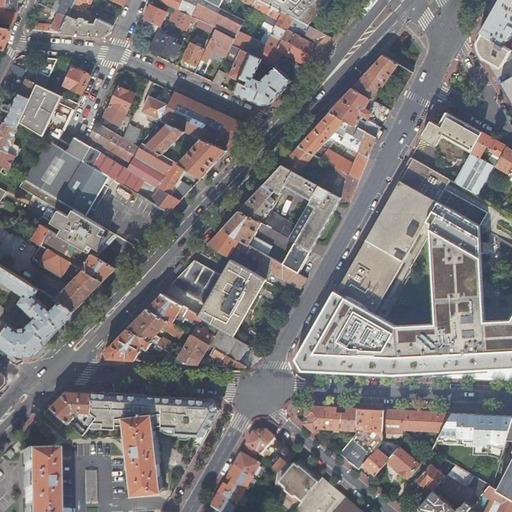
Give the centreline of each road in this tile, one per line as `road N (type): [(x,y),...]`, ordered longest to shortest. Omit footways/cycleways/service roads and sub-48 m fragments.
road 1 (tertiary): [(427,84),(264,385)]
road 2 (secondary): [(511,397),(264,385)]
road 3 (primary): [(283,127),(115,308)]
road 4 (secondary): [(264,385),(51,372)]
road 5 (residential): [(283,127),(115,52)]
road 6 (residential): [(390,511),(282,419),(264,385)]
road 7 (primary): [(398,0),(283,127)]
road 8 (tertiary): [(264,385),(189,511)]
